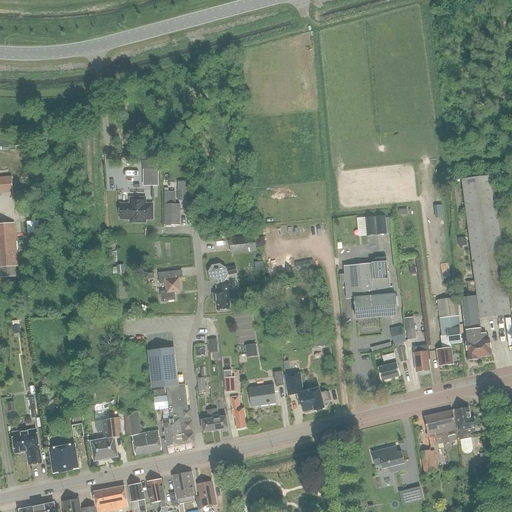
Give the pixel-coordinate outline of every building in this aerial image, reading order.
[(158,161),(142,161),(143,170),(143,187),(159,186),(158,170),(158,161)] [(0,193),(14,192),(12,176),(0,177),(0,193)] [(462,180),(471,249),(475,282),(466,283),(468,292),(476,291),(477,296),(462,298),(467,342),(469,360),(478,359),(478,357),(492,356),(490,339),(487,339),(486,333),(481,333),(480,319),(511,315),(511,308),(509,296),(503,246),(493,176),(462,180)] [(178,190),(177,201),(188,201),(188,190),(178,190)] [(165,204),(176,204),(176,192),(173,192),(171,192),(168,192),(165,192),(165,204)] [(145,199),(131,199),(131,205),(120,205),(120,219),(131,219),(131,222),(145,222),(145,219),(152,219),(152,205),(145,205),(145,199)] [(177,223),(180,223),(180,204),(165,204),(165,226),(177,226),(177,223)] [(367,235),(387,234),(385,216),(365,218),(367,235)] [(38,220),(26,221),(27,233),(39,232),(38,220)] [(15,265),(17,265),(14,222),(0,223),(0,266),(1,266),(1,277),(16,276),(15,265)] [(230,239),(231,253),(256,251),(255,237),(230,239)] [(459,247),(466,246),(467,246),(466,238),(458,239),(459,247)] [(357,320),(398,316),(396,295),(393,295),(393,294),(390,294),(388,273),(387,258),(376,259),(376,263),(372,263),(373,274),(372,274),(371,264),(344,266),(345,275),(339,275),(340,284),(346,283),(347,300),(355,299),(355,302),(354,303),(354,305),(356,305),(357,320)] [(229,275),(237,274),(236,267),(228,269),(227,267),(221,264),(219,263),(213,265),(211,266),(208,271),(207,273),(209,280),(210,281),(215,285),(217,285),(223,284),(225,283),(229,277),(229,275)] [(124,271),(124,265),(116,266),(117,275),(125,274),(124,271)] [(167,284),(167,291),(161,292),(162,302),(176,301),(175,293),(182,292),(180,278),(172,279),(171,272),(159,274),(160,285),(167,284)] [(228,293),(230,293),(230,285),(217,287),(217,294),(213,294),(214,303),(216,303),(217,310),(230,309),(228,293)] [(441,331),(443,349),(437,350),(439,366),(454,364),(451,344),(462,343),(457,298),(438,300),(441,331)] [(409,340),(417,339),(415,317),(406,318),(409,340)] [(402,327),(391,329),(393,338),(395,345),(398,344),(404,342),(406,342),(404,335),(402,327)] [(217,339),(208,340),(208,347),(218,347),(217,344),(217,339)] [(404,342),(398,344),(399,348),(401,362),(408,361),(405,347),(404,342)] [(246,350),(247,358),(258,356),(256,345),(245,346),(246,350)] [(429,360),(431,360),(429,346),(413,348),(416,372),(430,371),(429,360)] [(174,348),(148,351),(153,389),(167,387),(171,420),(164,420),(165,431),(164,433),(164,436),(166,437),(167,446),(168,446),(168,448),(174,447),(174,445),(183,444),(194,443),(191,420),(189,418),(185,384),(178,385),(174,348)] [(382,381),(400,377),(396,359),(384,362),(385,366),(379,368),(382,381)] [(285,386),(282,372),(275,373),(277,387),(285,386)] [(324,402),(329,401),(328,392),(322,393),(321,387),(304,391),(301,373),(286,376),(289,396),(297,394),(299,401),(298,402),(299,405),(302,405),(304,412),(314,410),(315,411),(316,410),(318,412),(323,411),(323,410),(324,408),(325,408),(324,402)] [(205,377),(198,378),(199,391),(206,390),(205,377)] [(226,393),(234,392),(233,377),(224,378),(226,393)] [(252,408),(277,404),(274,385),(249,389),(252,408)] [(37,418),(34,397),(29,398),(32,419),(37,418)] [(237,430),(246,428),(243,409),(240,409),(239,397),(232,398),(233,410),(234,418),(236,418),(237,430)] [(469,407),(454,410),(460,441),(462,449),(462,450),(462,451),(463,451),(463,452),(464,453),(465,453),(465,454),(466,454),(467,454),(468,454),(469,454),(470,454),(471,453),(472,453),(472,452),(473,451),(473,450),(474,449),(474,448),(473,447),(472,438),(471,434),(474,433),(473,429),(477,428),(475,417),(471,418),(469,407)] [(216,431),(228,429),(226,417),(219,418),(217,409),(212,410),(216,431)] [(204,433),(216,431),(212,410),(208,411),(209,419),(202,421),(204,433)] [(448,436),(456,434),(457,434),(452,410),(439,414),(444,436),(443,436),(445,443),(450,442),(448,436)] [(126,436),(126,438),(133,436),(136,456),(162,451),(159,431),(141,435),(141,433),(142,433),(140,412),(124,414),(124,413),(119,413),(120,418),(122,437),(126,436)] [(82,413),(72,414),(73,423),(84,421),(82,413)] [(109,414),(95,416),(97,431),(104,430),(103,423),(103,421),(109,420),(109,414)] [(438,445),(445,443),(443,436),(444,436),(439,414),(424,417),(429,439),(431,446),(436,445),(434,438),(436,438),(438,445)] [(115,438),(122,437),(120,418),(109,420),(103,421),(103,423),(104,430),(105,439),(92,442),(95,462),(118,457),(115,438)] [(15,433),(14,434),(13,434),(16,453),(28,451),(30,465),(41,464),(39,449),(40,449),(37,431),(22,433),(21,432),(15,433)] [(75,444),(51,449),(54,474),(79,469),(75,444)] [(391,473),(406,470),(401,451),(398,452),(396,445),(372,452),(375,466),(382,465),(383,469),(390,467),(391,473)] [(435,458),(431,459),(430,450),(422,451),(425,473),(437,471),(435,458)] [(195,502),(194,496),(197,496),(192,472),(173,476),(176,493),(170,494),(172,506),(195,502)] [(168,511),(168,507),(166,507),(165,499),(161,480),(148,483),(152,504),(160,502),(162,510),(160,511),(168,511)] [(198,508),(216,504),(212,482),(198,485),(200,497),(196,498),(198,508)] [(140,511),(147,511),(144,492),(143,492),(142,484),(129,486),(132,502),(138,501),(140,511)] [(108,511),(128,508),(125,486),(94,492),(96,506),(83,509),(83,511),(108,511)] [(404,491),(399,492),(403,507),(413,504),(409,490),(404,491)] [(83,511),(81,511),(79,500),(63,502),(64,511),(83,511)]
